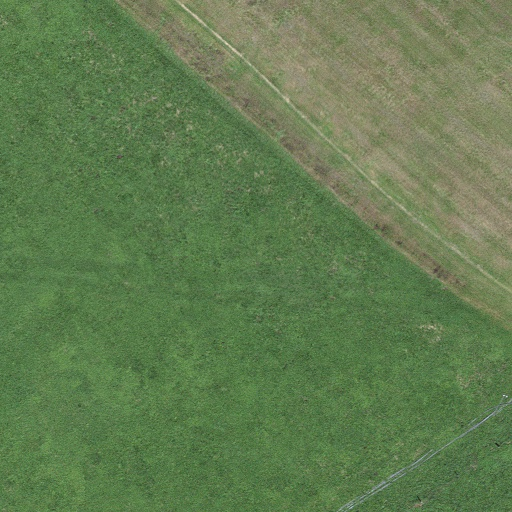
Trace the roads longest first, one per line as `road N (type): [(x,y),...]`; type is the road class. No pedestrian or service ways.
road 1 (track): [(0,367),(120,369),(236,413),(304,422),(396,419),(511,375)]
road 2 (track): [(148,0),(511,298)]
